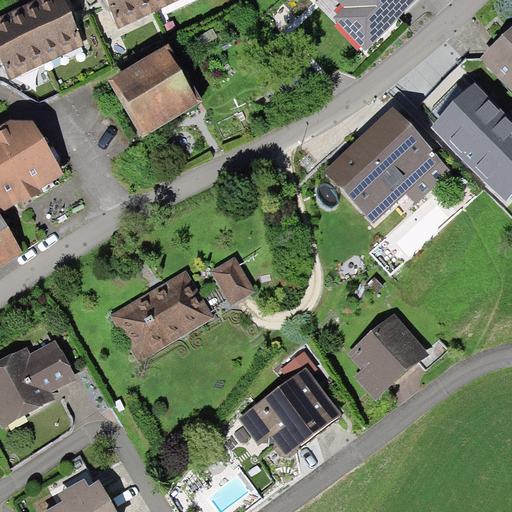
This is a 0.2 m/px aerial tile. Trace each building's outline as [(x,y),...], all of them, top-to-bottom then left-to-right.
[(63,0),(49,0),(0,22),(0,60),(10,81),(85,47),(63,0)] [(104,0),(119,30),(183,0),(104,0)] [(419,0),(336,0),(345,9),(334,19),(366,52),(419,0)] [(511,29),(480,61),(511,92),(511,29)] [(169,48),(109,84),(143,141),(203,105),(169,48)] [(511,199),(511,122),(475,86),(431,130),(507,205),(511,199)] [(393,110),(325,174),(373,226),(407,195),(417,206),(452,173),(393,110)] [(12,125),(0,131),(0,215),(20,204),(21,207),(42,195),(40,191),(64,177),(34,125),(12,125)] [(0,267),(22,254),(0,216),(0,267)] [(235,258),(211,273),(231,307),(256,292),(235,258)] [(187,272),(112,316),(140,363),(215,318),(187,272)] [(395,315),(348,355),(362,372),(355,377),(376,401),(430,356),(395,315)] [(27,348),(0,363),(0,425),(3,431),(56,402),(52,394),(78,381),(56,341),(31,355),(27,348)] [(306,370),(311,376),(323,367),(307,344),(293,354),(305,371),(306,370)] [(311,376),(306,370),(305,371),(239,420),(259,447),(271,438),(287,459),(342,418),(311,376)] [(115,511),(99,483),(89,489),(85,481),(58,496),(63,504),(48,511),(115,511)]
